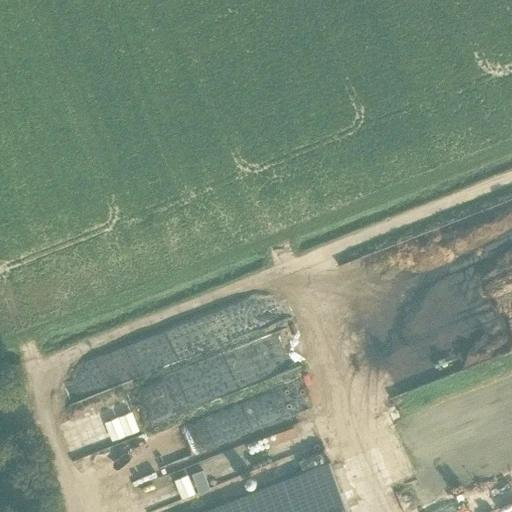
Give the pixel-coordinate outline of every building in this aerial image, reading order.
[(182,321),(169,328),(178,342),(190,335),(182,321)] [(164,332),(52,365),(61,395),(173,363),(164,332)] [(232,349),(233,363),(246,362),(246,375),(268,374),(268,362),(256,362),(256,353),(241,353),(241,349),(232,349)] [(0,407),(0,438),(26,430),(17,402),(0,407)] [(312,412),(318,434),(326,432),(321,410),(312,412)] [(88,474),(84,453),(63,457),(67,478),(88,474)] [(208,511),(351,511),(332,463),(208,511)] [(99,478),(92,500),(105,505),(113,483),(99,478)] [(29,493),(15,499),(20,510),(33,504),(29,493)]
